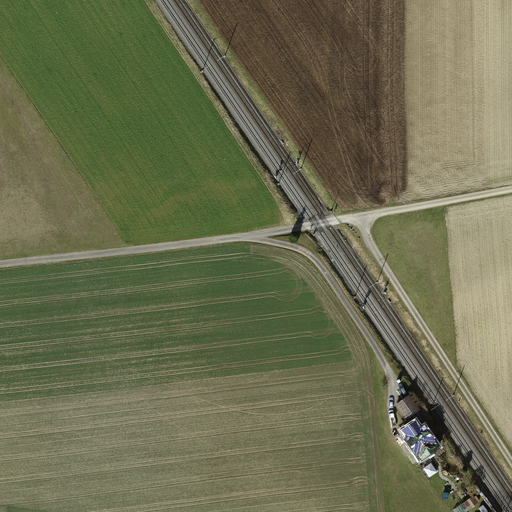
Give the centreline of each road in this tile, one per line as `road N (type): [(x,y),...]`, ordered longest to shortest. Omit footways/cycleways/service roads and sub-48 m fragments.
road 1 (residential): [(0,263),(258,235),(314,258),(395,377)]
road 2 (track): [(364,216),(378,255),(511,458)]
road 3 (track): [(258,235),(511,191)]
